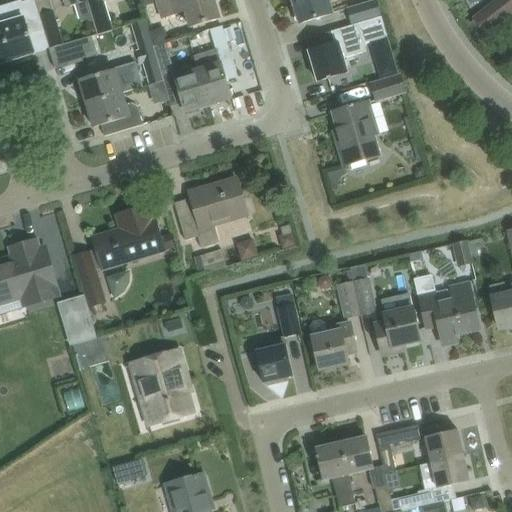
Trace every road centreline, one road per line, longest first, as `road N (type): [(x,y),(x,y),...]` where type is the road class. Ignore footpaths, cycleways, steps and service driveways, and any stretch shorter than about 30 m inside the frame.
road 1 (residential): [(254,0),(282,113),(267,126),(74,184)]
road 2 (residential): [(281,511),(264,432),(273,418),(480,369)]
road 3 (residential): [(26,199),(4,118),(13,96),(45,96),(74,184)]
road 4 (unclassified): [(419,0),(485,88),(511,107)]
